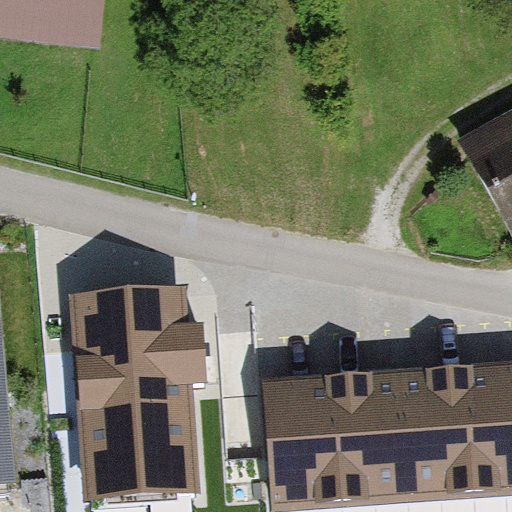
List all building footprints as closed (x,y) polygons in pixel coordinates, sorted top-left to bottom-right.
[(0,0),(0,41),(96,52),(101,0),(0,0)] [(511,138),(503,144),(493,128),(461,146),(511,234),(511,138)] [(0,494),(22,492),(4,284),(0,284),(0,494)] [(183,300),(79,307),(92,504),(194,497),(187,389),(206,388),(203,334),(185,335),(183,300)] [(511,495),(511,376),(270,393),(279,511),(511,495)]
